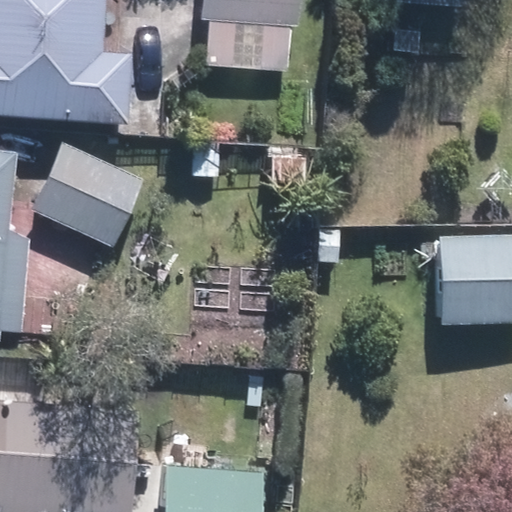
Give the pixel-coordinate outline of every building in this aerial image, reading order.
[(0,0),(0,118),(115,127),(120,59),(90,57),(93,0),(0,0)] [(281,69),(284,27),(285,27),(287,0),(195,0),(194,21),(202,21),(199,63),(281,69)] [(383,0),(383,3),(465,9),(466,0),(383,0)] [(133,182),(54,147),(24,214),(103,249),(133,182)] [(0,157),(0,334),(11,335),(19,243),(0,241),(0,212),(5,158),(0,157)] [(372,194),(308,198),(310,232),(374,228),(372,194)] [(431,243),(433,326),(511,324),(511,306),(511,241),(431,243)] [(0,511),(119,511),(127,414),(0,404),(0,511)] [(157,471),(154,511),(262,511),(265,479),(157,471)]
